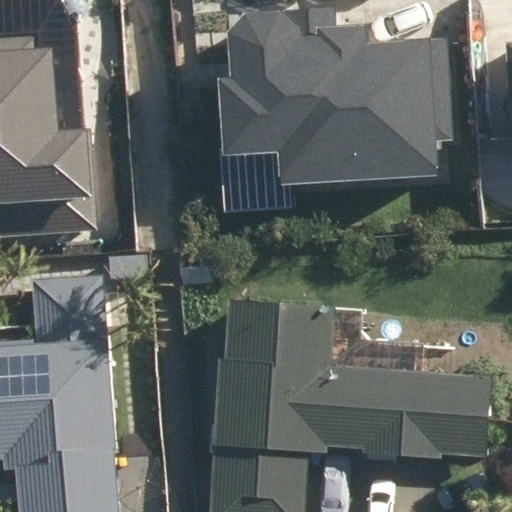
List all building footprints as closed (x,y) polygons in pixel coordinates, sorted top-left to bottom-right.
[(280,150),(282,182),(434,173),(426,33),(356,37),(356,23),(313,25),(313,33),(292,34),(291,15),(272,16),(226,18),(227,31),(230,79),(218,80),(223,153),(280,150)] [(33,35),(0,37),(0,236),(97,230),(90,129),(58,131),(52,47),(34,49),(33,35)] [(114,255),(115,277),(150,275),(149,253),(114,255)] [(17,470),(20,511),(120,511),(107,324),(121,322),(119,294),(105,294),(104,273),(34,279),(39,343),(30,343),(28,328),(7,329),(8,344),(0,344),(0,459),(3,459),(4,471),(17,470)] [(209,511),(307,511),(310,450),(326,452),(326,444),(363,446),(362,452),(442,456),(442,451),(486,453),(490,377),(331,369),(335,302),(228,296),(225,343),(219,354),(209,511)]
